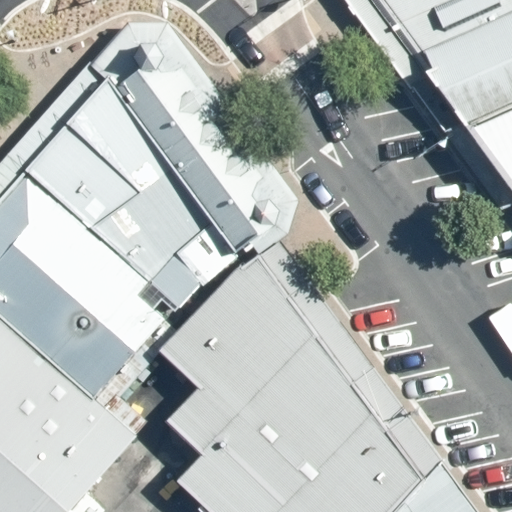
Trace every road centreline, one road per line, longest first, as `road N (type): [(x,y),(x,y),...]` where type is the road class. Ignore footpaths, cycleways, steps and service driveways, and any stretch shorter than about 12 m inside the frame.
road 1 (secondary): [(339,137),(511,371)]
road 2 (tertiary): [(244,0),(339,137)]
